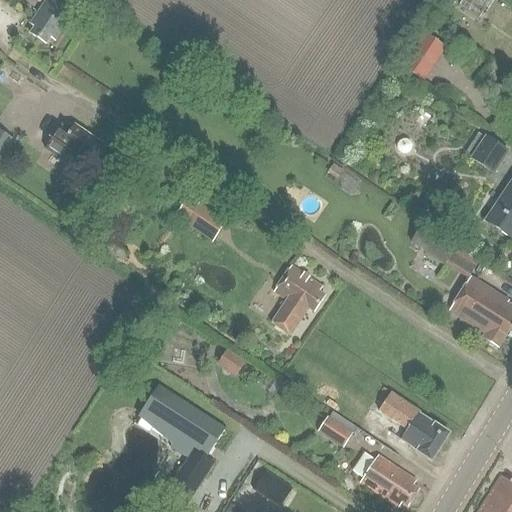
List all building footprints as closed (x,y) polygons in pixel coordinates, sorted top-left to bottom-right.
[(47,0),(29,28),(34,31),(29,38),(44,47),(48,40),(53,43),(71,16),(47,0)] [(426,36),(403,69),(425,84),(448,51),(426,36)] [(422,111),(416,122),(424,127),(430,116),(422,111)] [(80,156),(89,162),(101,144),(76,126),(74,129),(65,123),(46,150),(72,168),(80,156)] [(0,158),(12,141),(0,132),(0,158)] [(491,176),(507,152),(477,133),(465,151),(471,155),(467,160),(491,176)] [(343,172),(333,166),(327,174),(337,181),(343,172)] [(511,239),(511,180),(484,223),(511,241),(511,239)] [(173,216),(210,242),(224,222),(197,202),(193,208),(184,202),(173,216)] [(409,244),(443,267),(453,251),(419,228),(409,244)] [(102,248),(121,261),(125,254),(106,241),(102,248)] [(455,250),(447,263),(468,277),(477,264),(455,250)] [(292,269),(275,294),(287,303),(272,326),(290,338),(309,311),(315,315),(326,300),(320,295),(323,291),(292,269)] [(486,333),(481,339),(497,349),(506,336),(510,339),(511,335),(511,308),(506,305),(507,303),(470,280),(449,313),(475,329),(477,327),(486,333)] [(225,351),(215,367),(234,379),(244,363),(225,351)] [(163,390),(144,420),(180,441),(173,452),(187,460),(192,452),(192,451),(193,450),(204,457),(222,427),(163,390)] [(403,441),(432,460),(449,435),(435,425),(435,427),(419,416),(420,414),(391,395),(380,412),(409,432),(403,441)] [(329,412),(316,433),(342,449),(355,428),(329,412)] [(187,460),(166,494),(188,508),(215,465),(192,452),(187,460)] [(351,473),(360,480),(373,461),(364,455),(351,473)] [(403,505),(409,509),(420,492),(415,488),(417,484),(378,458),(360,485),(399,511),(403,505)] [(293,491),(265,473),(254,491),(281,509),(293,491)] [(511,511),(511,484),(500,477),(478,511),(511,511)]
